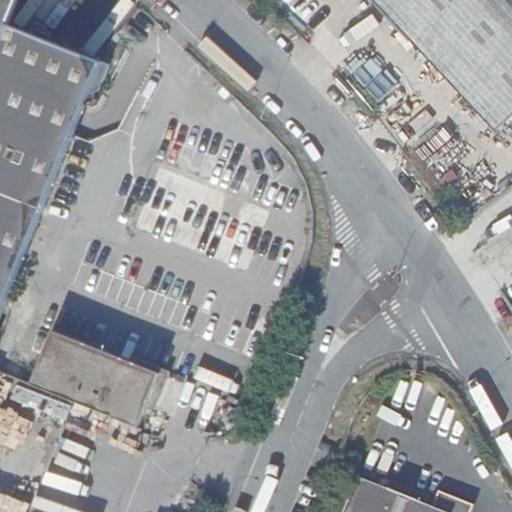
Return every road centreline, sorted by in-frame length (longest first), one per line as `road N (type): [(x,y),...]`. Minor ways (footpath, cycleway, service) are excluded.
road 1 (unknown): [(270,83),(311,42),(337,36),(459,138),(511,128)]
road 2 (unclassified): [(187,0),(385,210)]
road 3 (residential): [(385,210),(353,248),(313,385)]
road 4 (residential): [(313,385),(445,291)]
road 5 (unclassified): [(445,291),(511,410)]
road 6 (residential): [(313,385),(263,511)]
